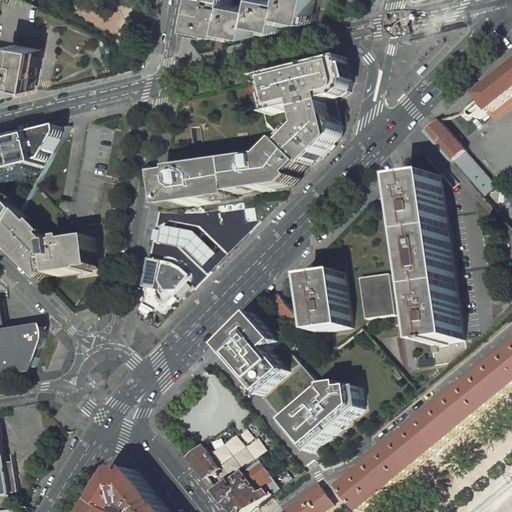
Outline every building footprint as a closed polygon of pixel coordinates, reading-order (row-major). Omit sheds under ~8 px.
[(0,0),(0,90),(11,92),(15,93),(17,86),(34,89),(42,49),(16,45),(13,59),(12,59),(11,64),(13,64),(12,69),(0,67),(0,0)] [(199,0),(194,29),(213,33),(220,34),(226,35),(227,31),(253,37),(256,24),(272,27),(277,29),(282,30),(285,17),(311,22),(315,0),(287,0),(287,1),(281,0),(259,0),(258,9),(233,4),(233,0),(199,0)] [(349,59),(260,81),(272,130),(279,133),(287,141),(310,163),(312,165),(323,155),(324,156),(342,139),(345,131),(339,102),(348,100),(352,98),(355,94),(356,89),(355,83),(349,59)] [(497,113),(511,100),(511,72),(483,96),(488,102),(477,111),(476,112),(476,113),(476,114),(476,116),(477,117),(478,118),(479,119),(481,119),(482,118),(494,109),(497,113)] [(468,151),(442,121),(429,132),(455,163),(468,151)] [(0,182),(18,178),(17,174),(50,166),(73,127),(0,145),(0,182)] [(217,198),(242,194),(242,191),(265,188),(265,191),(279,189),(278,186),(295,183),(301,177),(298,174),(310,163),(287,141),(269,160),(257,161),(257,159),(236,162),(237,166),(216,169),(216,165),(187,169),(188,172),(166,175),(168,193),(171,192),(173,201),(174,205),(189,202),(190,206),(217,202),(217,198)] [(301,177),(312,165),(310,163),(298,174),(301,177)] [(445,194),(443,176),(409,181),(411,196),(414,214),(419,250),(422,269),(427,306),(430,324),(434,351),(439,350),(438,347),(450,345),(449,343),(467,341),(445,194)] [(24,211),(7,194),(0,199),(0,235),(7,241),(9,238),(21,217),(24,211)] [(52,273),(61,272),(62,277),(62,278),(93,272),(93,271),(92,268),(99,266),(97,255),(101,254),(102,254),(99,238),(76,242),(69,243),(57,245),(48,236),(37,224),(24,211),(21,217),(9,238),(17,246),(14,248),(45,280),(46,279),(52,273)] [(51,233),(39,222),(37,224),(48,236),(51,233)] [(188,249),(207,267),(220,254),(197,232),(164,226),(161,244),(188,249)] [(7,241),(14,248),(17,246),(9,238),(7,241)] [(93,271),(104,270),(101,254),(97,255),(99,266),(92,268),(93,271)] [(144,286),(156,288),(158,281),(162,266),(163,261),(149,259),(144,286)] [(177,291),(188,279),(188,275),(181,269),(174,266),(164,263),(162,266),(158,281),(177,291)] [(355,329),(347,273),(313,278),(321,334),(355,329)] [(398,316),(393,275),(363,279),(369,320),(398,316)] [(307,322),(283,295),(278,300),(273,305),(297,332),(307,322)] [(8,320),(6,301),(0,301),(0,377),(19,375),(19,370),(34,368),(45,345),(46,337),(47,333),(47,332),(46,331),(46,330),(44,328),(43,328),(30,329),(31,334),(11,337),(8,320)] [(286,419),(315,453),(353,421),(366,410),(364,388),(348,391),(348,386),(334,387),(328,387),(323,387),(296,353),(301,347),(291,336),(268,310),(227,351),(286,419)] [(511,391),(511,349),(344,487),(365,511),(511,391)] [(1,424),(0,423),(0,495),(12,494),(7,463),(1,424)] [(252,425),(219,448),(228,461),(235,455),(245,468),(270,450),(252,425)] [(222,469),(205,447),(191,457),(209,479),(210,478),(222,469)] [(254,511),(285,490),(263,461),(221,493),(229,504),(230,504),(236,511),(254,511)] [(7,463),(12,494),(21,492),(16,462),(7,463)] [(171,511),(138,471),(123,472),(104,503),(120,511),(126,511),(129,508),(129,506),(137,506),(137,507),(141,511),(171,511)] [(326,511),(336,505),(322,487),(290,510),(291,511),(326,511)] [(14,511),(12,494),(0,495),(0,511),(14,511)] [(120,511),(104,503),(98,511),(120,511)]
